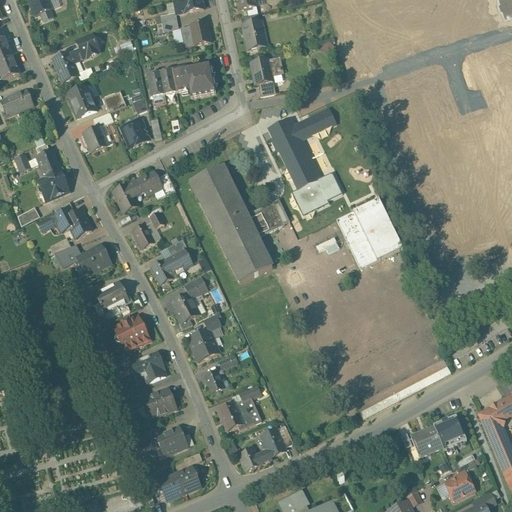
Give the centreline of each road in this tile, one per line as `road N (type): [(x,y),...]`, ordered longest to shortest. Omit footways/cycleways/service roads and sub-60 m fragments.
road 1 (residential): [(89,186),(179,353),(235,492)]
road 2 (residential): [(235,492),(346,444),(511,351)]
road 3 (residential): [(219,0),(240,107),(89,186)]
road 4 (residential): [(10,0),(89,186)]
